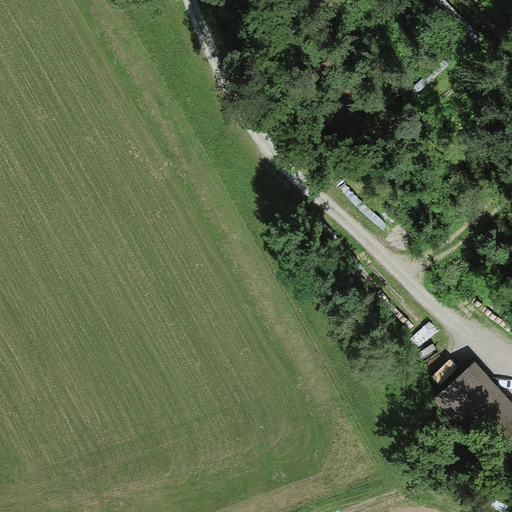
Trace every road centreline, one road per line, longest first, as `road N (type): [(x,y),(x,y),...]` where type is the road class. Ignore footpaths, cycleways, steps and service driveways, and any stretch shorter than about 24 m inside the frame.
road 1 (track): [(511,373),(435,312),(267,149),(190,0)]
road 2 (track): [(402,281),(511,182)]
road 3 (track): [(350,511),(402,492),(480,511)]
